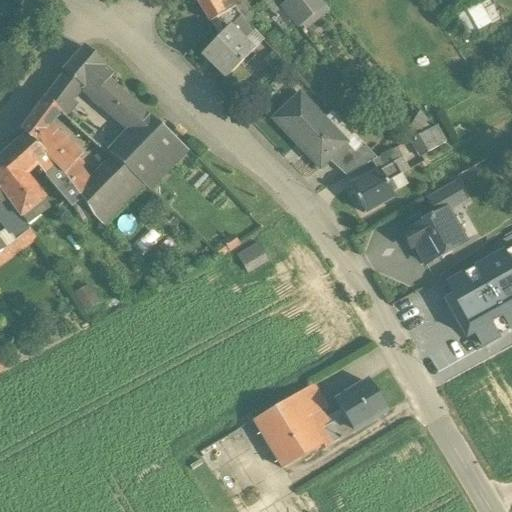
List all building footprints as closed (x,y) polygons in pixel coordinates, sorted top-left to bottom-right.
[(193,0),(209,26),(233,11),(233,10),(226,1),(228,0),(193,0)] [(272,0),(257,0),(257,1),(261,7),(272,20),(280,12),(279,11),(280,9),(272,0)] [(312,0),(286,0),(289,3),(280,9),(279,11),(280,12),(296,31),(313,18),(317,23),(325,16),(312,0)] [(261,7),(251,13),(263,30),(272,24),(274,23),(272,20),(261,7)] [(505,30),(492,8),(461,27),(474,49),(505,30)] [(233,11),(209,26),(217,40),(227,31),(227,32),(239,20),(233,11)] [(296,31),(280,12),(272,20),(274,23),(272,24),(288,43),(289,45),(300,36),(296,31)] [(248,15),(240,21),(251,38),(260,32),(248,15)] [(217,40),(200,58),(225,82),(251,55),(227,32),(227,31),(217,40)] [(300,36),(289,45),(288,43),(286,45),(294,54),(306,44),(300,36)] [(36,43),(24,42),(24,50),(35,52),(36,43)] [(104,69),(82,51),(60,75),(62,78),(80,93),(100,110),(116,92),(107,84),(111,79),(101,72),(104,69)] [(80,93),(62,78),(43,102),(58,116),(64,121),(68,116),(75,107),(71,104),(80,93)] [(187,154),(116,92),(100,110),(129,134),(128,135),(169,173),(187,154)] [(344,147),(298,99),(272,123),(304,158),(306,157),(319,171),(326,164),(344,148),(344,147)] [(43,102),(19,136),(22,139),(34,150),(54,168),(62,179),(74,166),(77,163),(77,162),(52,139),(56,135),(48,128),(58,116),(43,102)] [(94,137),(72,118),(67,124),(89,143),(94,137)] [(434,130),(409,144),(419,161),(444,147),(434,130)] [(169,173),(128,135),(107,158),(112,163),(130,179),(131,179),(142,190),(147,195),(169,173)] [(22,139),(14,147),(25,159),(34,150),(22,139)] [(25,159),(14,147),(0,158),(0,194),(4,200),(19,219),(40,202),(22,179),(34,169),(25,159)] [(344,148),(326,164),(344,181),(375,163),(361,148),(352,157),(344,148)] [(54,168),(34,150),(25,159),(34,169),(56,194),(66,185),(62,179),(54,168)] [(78,170),(74,166),(62,179),(66,185),(91,219),(91,220),(101,230),(142,190),(131,179),(130,179),(112,163),(89,187),(78,170)] [(377,175),(347,191),(355,205),(353,206),(358,214),(360,213),(362,217),(391,201),(384,187),(399,179),(392,167),(377,175)] [(91,219),(66,185),(56,194),(82,225),(91,219)] [(453,187),(425,203),(435,220),(445,214),(445,216),(464,205),(453,187)] [(0,202),(0,227),(11,243),(27,232),(19,219),(4,200),(0,202)] [(435,220),(402,239),(409,252),(413,250),(423,267),(462,245),(445,216),(445,214),(435,220)] [(231,239),(213,253),(219,261),(237,248),(231,239)] [(0,255),(0,267),(18,253),(11,243),(0,250),(0,254),(1,255),(0,255)] [(487,351),(511,336),(511,253),(451,288),(459,302),(452,306),(472,341),(479,338),(487,351)] [(258,254),(237,266),(248,286),(269,275),(258,254)] [(89,286),(75,291),(82,310),(96,305),(89,286)] [(364,386),(333,405),(343,420),(328,429),(337,444),(337,445),(352,436),(383,417),(364,386)] [(311,389),(291,401),(304,423),(318,415),(324,411),(311,389)] [(291,401),(251,425),(281,474),(320,450),(322,453),(323,453),(304,423),(291,401)] [(318,415),(304,423),(323,453),(337,444),(328,429),(327,429),(318,415)]
